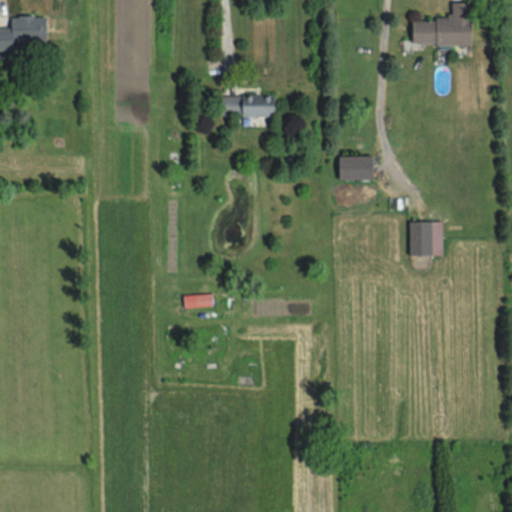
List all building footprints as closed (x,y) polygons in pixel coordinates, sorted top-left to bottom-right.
[(477,44),(477,4),(453,4),(453,19),(417,19),(416,44),(477,44)] [(0,42),(54,40),(53,15),(0,17),(0,42)] [(230,94),(230,117),(285,117),(285,94),(230,94)] [(342,155),(342,179),(380,179),(380,155),(342,155)] [(413,255),(438,255),(438,220),(413,220),(413,255)] [(189,294),(189,307),(218,306),(218,294),(189,294)]
